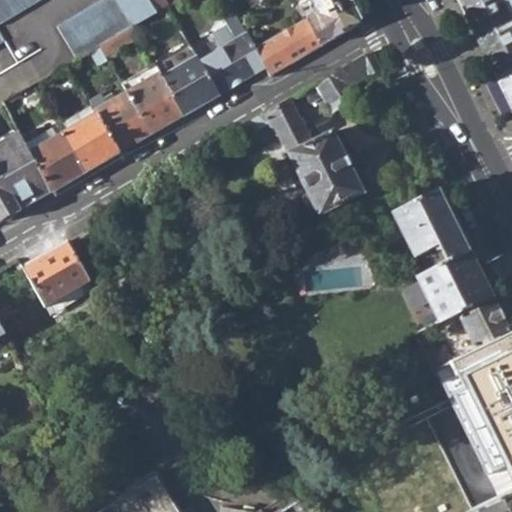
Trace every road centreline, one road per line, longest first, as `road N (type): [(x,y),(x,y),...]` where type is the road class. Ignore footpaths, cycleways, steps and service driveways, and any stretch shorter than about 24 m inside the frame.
road 1 (residential): [(401,8),(0,249)]
road 2 (secondary): [(401,8),(498,193)]
